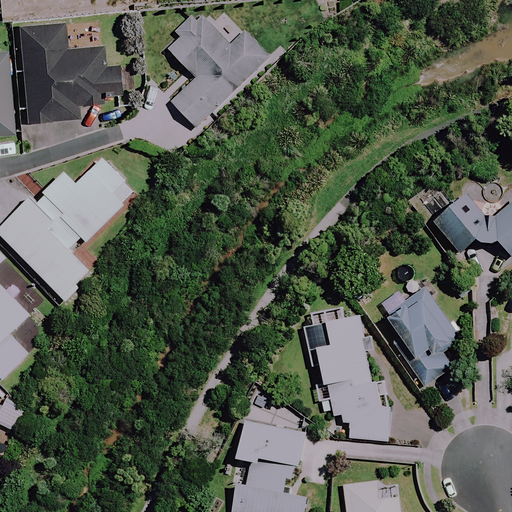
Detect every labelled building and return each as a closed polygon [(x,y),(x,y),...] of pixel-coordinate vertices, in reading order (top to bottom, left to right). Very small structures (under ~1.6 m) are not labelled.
[(232,49),(205,19),(171,51),(197,80),(173,102),(195,126),(269,58),(248,35),(232,49)] [(68,51),(66,24),(22,27),(29,123),(80,120),(79,105),(124,102),(121,66),(104,67),(103,48),(68,51)] [(0,136),(14,135),(8,56),(0,56),(0,136)] [(139,195),(106,161),(80,187),(69,176),(39,205),(34,199),(0,231),(0,233),(68,304),(81,291),(95,277),(71,251),(83,239),(88,244),(139,195)] [(511,208),(492,225),(470,198),(437,225),(463,255),(481,240),(490,251),(500,242),(511,256),(511,208)] [(0,267),(8,260),(0,251),(0,376),(5,382),(32,355),(14,336),(33,317),(0,283),(0,267)] [(461,341),(428,290),(408,303),(401,293),(382,305),(405,339),(397,344),(425,387),(455,368),(444,352),(461,341)] [(372,336),(364,338),(360,320),(346,322),(344,310),(303,317),(312,370),(324,368),(327,384),(317,386),(322,415),(332,414),(333,421),(343,419),(354,427),(352,441),(388,445),(392,412),(382,411),(368,354),(376,352),(372,336)] [(30,413),(7,401),(0,414),(0,424),(20,434),(30,413)] [(307,435),(248,424),(241,461),(252,464),(248,484),(241,483),(235,511),(308,511),(311,500),(286,495),(289,480),(298,481),(307,435)] [(382,500),(380,482),(346,485),(348,511),(402,511),(402,498),(382,500)]
